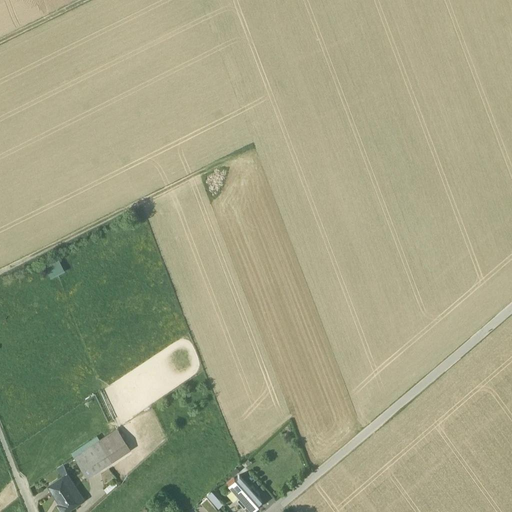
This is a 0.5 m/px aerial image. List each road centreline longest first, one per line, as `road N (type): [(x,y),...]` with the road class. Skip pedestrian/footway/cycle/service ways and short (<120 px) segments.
road 1 (unclassified): [(511,308),(282,503)]
road 2 (track): [(0,272),(249,147)]
